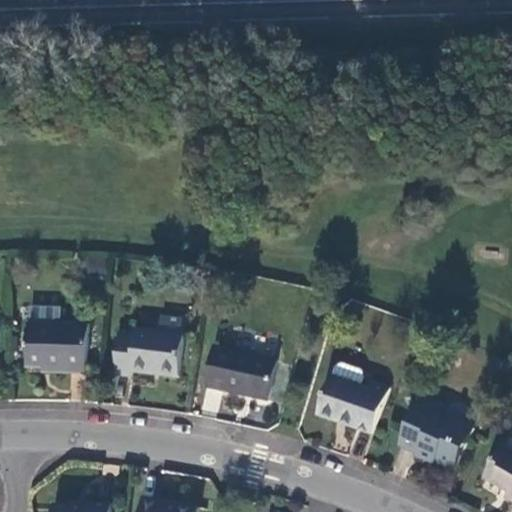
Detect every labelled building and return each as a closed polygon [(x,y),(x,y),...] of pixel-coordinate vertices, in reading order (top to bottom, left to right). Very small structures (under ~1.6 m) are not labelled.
[(60,322),(61,308),(31,305),(26,364),(42,365),(66,366),(66,370),(85,372),(88,324),(60,322)] [(131,367),(179,370),(182,331),(183,311),(158,310),(157,326),(134,325),(134,332),(117,331),(114,371),(131,372),(131,367)] [(268,400),(277,359),(217,346),(208,386),(268,400)] [(334,363),(330,373),(315,409),(371,431),(390,387),(370,379),(367,387),(358,383),(362,374),(359,367),(341,360),(334,363)] [(202,410),(218,412),(220,391),(205,389),(202,410)] [(465,446),(474,425),(415,402),(399,443),(454,465),(462,444),(465,446)] [(511,450),(503,445),(484,478),(509,492),(506,499),(511,501),(511,450)] [(194,511),(196,505),(142,499),(140,511),(194,511)] [(52,502),(51,511),(108,511),(109,504),(89,501),(88,506),(52,502)]
